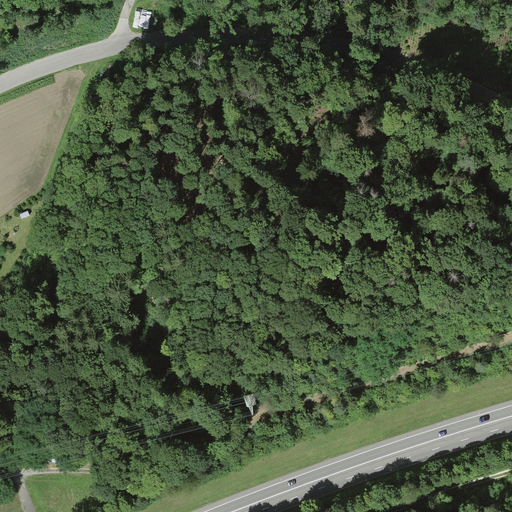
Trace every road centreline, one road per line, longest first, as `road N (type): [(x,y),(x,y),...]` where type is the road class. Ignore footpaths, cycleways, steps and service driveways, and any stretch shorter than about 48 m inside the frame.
road 1 (unclassified): [(0,86),(127,43),(240,35),(360,48),(511,108)]
road 2 (track): [(0,472),(160,472),(349,389)]
road 3 (secondary): [(511,415),(230,511)]
road 4 (track): [(153,40),(148,67),(106,119),(52,300)]
road 5 (track): [(94,51),(47,197),(0,276)]
road 6 (track): [(379,511),(511,471)]
